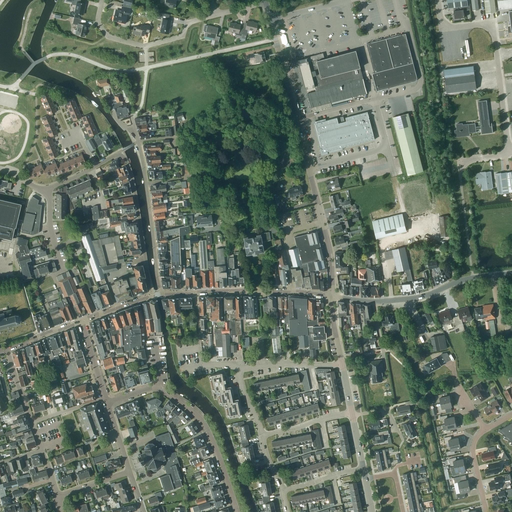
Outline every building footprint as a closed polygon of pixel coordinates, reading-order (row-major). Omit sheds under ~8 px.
[(65,0),(65,1),(72,2),(72,3),(71,4),(76,5),(74,13),(83,15),(85,4),(80,2),(80,0),(65,0)] [(446,0),(448,8),(455,7),(455,10),(453,11),(454,14),(453,14),(453,20),(460,19),(460,18),(464,17),(463,6),(468,6),(467,0),(446,0)] [(494,0),(484,0),(486,13),(496,12),(494,0)] [(511,31),(511,0),(497,0),(499,10),(509,9),(511,26),(509,27),(509,31),(511,31)] [(125,24),(127,15),(129,15),(131,8),(121,6),(122,6),(121,11),(115,10),(113,21),(125,24)] [(152,18),(163,20),(160,31),(159,31),(170,33),(168,33),(171,21),(172,21),(168,20),(169,15),(170,15),(154,12),(152,18)] [(76,33),(75,34),(84,36),(87,25),(80,24),(81,19),(74,17),(72,24),(78,25),(76,30),(74,30),(73,33),(76,33)] [(245,29),(242,28),(241,34),(242,34),(246,35),(247,29),(255,31),(257,23),(247,21),(245,29)] [(241,36),(242,28),(239,27),(240,25),(230,23),(228,31),(236,32),(235,34),(236,35),(235,37),(240,38),(240,36),(241,36)] [(132,34),(141,36),(141,35),(144,36),(145,33),(148,34),(150,26),(144,25),(144,26),(141,25),(140,27),(136,26),(136,27),(134,26),(132,34)] [(203,30),(204,32),(203,36),(212,38),(212,40),(215,40),(214,44),(218,43),(220,32),(217,31),(218,28),(207,25),(207,26),(204,25),(203,30)] [(386,39),(394,68),(412,62),(406,34),(386,39)] [(367,44),(374,73),(394,68),(386,39),(367,44)] [(316,90),(363,78),(363,77),(362,76),(363,76),(356,51),(324,59),(321,60),(321,59),(318,59),(317,56),(308,58),(303,59),(299,60),(306,89),(315,87),(315,88),(316,90)] [(254,54),(250,55),(251,58),(254,57),(255,57),(256,63),(259,63),(265,61),(263,52),(258,53),(254,54),(254,55),(254,54)] [(372,73),(377,91),(416,81),(417,79),(412,62),(394,68),(384,70),(374,73),(372,73)] [(473,66),(443,70),(446,93),(476,89),(473,66)] [(363,78),(316,90),(316,91),(307,93),(311,108),(331,103),(362,95),(363,96),(366,95),(366,94),(367,93),(363,79),(363,78)] [(40,95),(43,102),(51,98),(50,95),(52,94),(51,91),(40,95)] [(116,103),(112,105),(114,109),(115,108),(115,110),(118,118),(124,116),(121,106),(119,102),(121,101),(119,95),(114,96),(116,102),(117,104),(116,104),(116,103)] [(43,102),(45,108),(54,105),(52,101),(55,100),(53,97),(51,98),(43,102)] [(66,109),(68,108),(76,105),(73,98),(65,101),(67,105),(64,106),(66,109)] [(462,123),(456,124),(457,130),(459,130),(460,135),(464,135),(465,134),(465,133),(466,132),(468,133),(469,133),(476,132),(476,130),(481,129),(481,134),(493,133),(492,126),(490,126),(490,125),(487,100),(477,101),(481,126),(475,127),(475,123),(462,125),(462,123)] [(121,101),(119,102),(121,106),(124,116),(130,115),(126,104),(122,106),(121,101)] [(332,107),(331,103),(311,108),(312,112),(332,107)] [(45,108),(48,115),(52,113),(54,112),(56,111),(55,108),(57,107),(56,104),(54,105),(45,108)] [(68,115),(71,114),(79,111),(76,105),(68,108),(69,111),(67,112),(68,115)] [(71,122),(81,117),(79,111),(71,114),(72,118),(70,119),(71,122)] [(324,121),(315,123),(315,124),(323,153),(340,148),(375,139),(368,112),(346,117),(347,121),(338,123),(337,118),(324,121)] [(41,117),(44,124),(52,120),(51,117),(53,116),(52,113),(48,115),(41,117)] [(423,171),(408,113),(393,117),(407,174),(408,174),(408,175),(423,171)] [(82,125),(84,124),(92,120),(89,114),(81,117),(83,121),(81,122),(82,125)] [(145,117),(134,119),(136,125),(148,123),(150,123),(149,116),(145,117)] [(44,124),(46,130),(55,127),(53,123),(56,122),(54,119),(52,120),(44,124)] [(84,131),(87,130),(95,127),(92,120),(84,124),(85,127),(83,128),(84,131)] [(46,130),(49,137),(53,135),(57,133),(56,130),(58,129),(57,126),(55,127),(46,130)] [(95,127),(87,130),(88,133),(86,134),(87,137),(98,133),(95,127)] [(150,131),(138,132),(140,139),(151,138),(150,131)] [(42,139),(45,146),(53,142),(52,139),(54,138),(53,135),(49,137),(42,139)] [(93,138),(88,141),(93,149),(103,143),(107,150),(112,147),(108,138),(107,139),(106,136),(101,139),(101,138),(100,139),(95,142),(93,138)] [(45,146),(48,152),(56,149),(54,145),(57,144),(55,141),(53,142),(45,146)] [(143,145),(145,156),(156,156),(156,151),(161,151),(161,144),(143,145)] [(56,149),(48,152),(50,159),(59,155),(57,152),(59,151),(58,148),(56,149)] [(79,156),(76,157),(75,155),(79,166),(86,163),(81,153),(78,154),(79,156)] [(73,168),(79,166),(75,155),(72,157),(73,159),(69,160),(73,168)] [(70,170),(73,168),(69,160),(68,158),(65,159),(66,161),(63,163),(66,171),(70,170)] [(117,159),(111,161),(112,163),(109,165),(111,168),(108,169),(109,172),(119,167),(117,164),(119,163),(117,159)] [(52,162),(52,164),(49,165),(53,174),(59,171),(57,165),(55,160),(52,162)] [(60,164),(57,165),(59,171),(60,174),(61,173),(66,171),(63,163),(62,161),(59,162),(60,164)] [(38,166),(35,167),(38,175),(44,173),(43,168),(41,164),(40,162),(37,163),(38,166)] [(53,174),(49,165),(48,163),(45,164),(46,167),(43,168),(44,173),(45,173),(46,176),(53,174)] [(38,175),(35,167),(34,165),(31,166),(32,168),(28,170),(32,178),(35,176),(38,175)] [(128,173),(125,166),(120,168),(119,167),(116,169),(118,173),(119,173),(120,176),(128,173)] [(161,169),(157,170),(148,171),(149,178),(154,178),(154,180),(160,179),(160,180),(162,179),(161,169)] [(475,174),(477,182),(484,181),(485,189),(492,188),(490,171),(483,172),(483,173),(481,173),(475,174)] [(502,173),(495,173),(498,194),(511,191),(511,171),(502,173)] [(114,179),(116,182),(117,186),(120,185),(120,184),(130,179),(128,173),(118,177),(114,179)] [(326,181),(328,190),(334,188),(335,190),(340,189),(338,180),(339,180),(338,178),(326,181)] [(0,192),(5,194),(5,190),(10,189),(12,182),(7,182),(8,180),(0,179),(0,192)] [(89,180),(84,183),(87,191),(93,189),(89,180)] [(122,184),(125,195),(132,193),(129,181),(122,184)] [(84,183),(78,185),(82,193),(87,191),(84,183)] [(56,193),(56,200),(65,200),(65,193),(67,192),(67,190),(68,189),(66,185),(59,188),(59,193),(56,193)] [(78,185),(72,187),(76,196),(82,193),(78,185)] [(150,187),(151,193),(166,190),(165,185),(160,186),(159,185),(157,185),(152,185),(153,187),(150,187)] [(300,186),(288,190),(289,193),(285,194),(286,198),(290,197),(291,197),(292,200),(296,199),(295,196),(302,194),(300,186)] [(72,187),(68,189),(67,190),(67,192),(70,198),(76,196),(72,187)] [(333,207),(339,206),(342,205),(342,202),(341,199),(339,199),(338,194),(336,194),(330,196),(333,207)] [(269,196),(271,205),(279,203),(277,197),(275,198),(274,195),(269,196)] [(24,221),(21,232),(32,235),(38,233),(42,205),(37,204),(38,200),(32,196),(28,202),(28,204),(24,221)] [(122,202),(123,206),(133,204),(132,197),(122,198),(105,201),(106,207),(107,207),(113,206),(113,203),(122,202)] [(0,236),(12,240),(12,237),(16,238),(18,228),(15,227),(17,219),(21,204),(16,203),(15,202),(0,198),(0,236)] [(152,205),(153,213),(166,211),(165,204),(165,203),(152,205)] [(134,206),(134,204),(121,206),(113,207),(114,210),(121,209),(122,213),(135,211),(134,206)] [(93,207),(91,207),(93,219),(93,220),(97,219),(97,218),(100,217),(99,211),(98,205),(93,206),(93,207)] [(337,214),(329,216),(330,221),(339,219),(338,216),(344,214),(344,212),(347,211),(346,208),(336,210),(337,214)] [(198,226),(212,225),(211,215),(197,217),(198,226)] [(372,222),(376,237),(406,230),(402,215),(372,222)] [(186,216),(178,217),(179,220),(183,220),(183,223),(184,226),(187,226),(187,223),(186,216)] [(450,236),(448,216),(439,217),(441,237),(450,236)] [(117,226),(117,225),(121,224),(122,230),(125,230),(125,234),(128,233),(138,232),(136,222),(130,223),(130,224),(128,224),(127,219),(122,220),(111,222),(109,223),(110,227),(117,226)] [(341,224),(333,227),(335,233),(343,230),(342,228),(346,227),(352,226),(350,219),(346,221),(346,223),(341,225),(341,224)] [(163,230),(162,220),(155,221),(156,231),(163,230)] [(188,225),(187,226),(184,226),(183,226),(179,227),(179,233),(179,236),(170,240),(170,252),(170,254),(171,258),(171,260),(171,268),(169,268),(169,274),(169,275),(170,287),(180,288),(180,274),(181,274),(180,248),(183,248),(183,240),(182,235),(184,234),(189,232),(188,225)] [(156,231),(158,243),(166,241),(169,241),(168,235),(179,233),(179,227),(163,230),(156,231)] [(269,228),(271,240),(273,239),(272,233),(277,232),(276,227),(269,228)] [(301,265),(307,263),(323,259),(324,259),(321,247),(320,247),(319,243),(317,231),(294,237),(296,247),(301,265)] [(138,232),(128,233),(129,241),(139,239),(138,232)] [(245,248),(246,253),(246,254),(247,254),(252,253),(252,254),(252,255),(253,255),(253,256),(252,256),(255,256),(255,257),(256,257),(256,256),(258,255),(258,254),(258,253),(257,252),(258,252),(262,251),(262,252),(263,251),(262,247),(264,246),(264,242),(267,242),(267,241),(267,240),(270,240),(269,232),(260,233),(260,234),(256,235),(256,236),(247,238),(247,236),(243,237),(244,243),(242,244),(243,248),(245,248)] [(104,278),(103,273),(98,259),(89,234),(81,237),(82,239),(97,280),(104,278)] [(335,238),(337,244),(339,244),(340,247),(348,245),(347,241),(345,242),(344,238),(350,237),(349,234),(341,236),(335,238)] [(118,235),(108,237),(92,241),(103,273),(110,271),(119,269),(117,264),(117,263),(109,265),(106,266),(101,245),(113,242),(118,263),(124,262),(123,258),(122,254),(122,251),(122,250),(118,235)] [(20,252),(15,254),(16,255),(16,258),(18,264),(19,263),(28,261),(31,260),(31,259),(33,259),(37,257),(46,255),(45,251),(46,250),(43,251),(43,249),(41,250),(40,246),(28,249),(27,245),(28,240),(23,239),(23,238),(18,236),(17,238),(16,244),(17,244),(20,252)] [(278,269),(279,272),(280,282),(280,284),(287,285),(285,269),(288,269),(284,249),(282,249),(280,239),(273,240),(275,248),(276,260),(278,269)] [(129,249),(140,247),(139,240),(130,241),(131,246),(129,247),(129,249)] [(198,240),(198,242),(198,243),(200,270),(201,287),(209,287),(208,270),(207,262),(205,240),(198,240)] [(158,243),(158,253),(167,252),(166,241),(158,243)] [(140,247),(129,249),(130,254),(132,254),(133,256),(141,254),(140,247)] [(293,267),(300,265),(301,265),(296,247),(288,249),(289,250),(288,250),(290,255),(293,267)] [(407,256),(405,247),(384,252),(386,260),(394,258),(397,272),(405,270),(408,281),(412,280),(410,268),(407,258),(407,256)] [(217,249),(218,266),(219,287),(226,286),(225,265),(223,248),(217,249)] [(343,251),(335,252),(336,268),(340,267),(340,271),(346,270),(346,267),(344,267),(343,251)] [(199,267),(195,267),(195,254),(191,255),(193,288),(200,287),(199,267)] [(278,272),(279,272),(278,269),(276,260),(276,256),(270,257),(272,272),(270,273),(272,284),(280,284),(278,272)] [(233,257),(227,257),(228,277),(229,286),(236,286),(235,276),(233,257)] [(325,268),(323,259),(307,263),(307,266),(308,270),(308,272),(309,271),(314,271),(314,272),(317,272),(317,269),(325,268)] [(28,261),(19,263),(25,281),(33,278),(28,261)] [(434,271),(436,274),(433,275),(433,276),(436,285),(447,280),(444,271),(441,272),(440,270),(439,267),(438,267),(436,261),(427,263),(429,270),(434,268),(434,270),(434,271)] [(48,263),(36,266),(36,268),(33,269),(36,277),(51,273),(48,263)] [(307,263),(301,265),(300,265),(301,269),(300,269),(302,278),(303,278),(304,287),(310,287),(308,275),(308,272),(308,270),(307,266),(307,263)] [(135,275),(129,277),(130,284),(134,283),(135,287),(131,288),(133,295),(147,291),(144,277),(145,276),(142,264),(134,266),(133,267),(135,275)] [(370,285),(372,285),(371,282),(382,280),(380,265),(371,266),(366,267),(368,282),(370,297),(381,297),(380,287),(376,287),(371,287),(370,285)] [(237,280),(237,286),(244,285),(244,277),(241,277),(241,268),(235,268),(236,277),(237,277),(237,280)] [(295,281),(296,287),(303,286),(302,278),(300,269),(295,270),(295,268),(293,268),(291,268),(293,281),(295,281)] [(358,278),(358,286),(362,286),(362,279),(367,279),(366,269),(358,270),(359,278),(358,278)] [(68,271),(56,277),(58,281),(61,288),(65,297),(69,295),(73,305),(78,316),(86,313),(81,301),(82,301),(87,313),(95,310),(85,285),(84,286),(78,288),(78,287),(77,288),(81,299),(80,299),(75,286),(70,275),(70,276),(68,271)] [(317,272),(314,272),(314,271),(309,271),(311,288),(319,288),(318,280),(317,272)] [(167,275),(164,276),(161,276),(163,288),(170,288),(169,275),(167,275)] [(349,294),(349,295),(355,295),(356,286),(358,286),(358,278),(352,278),(351,278),(351,285),(350,285),(349,294)] [(116,299),(117,301),(120,300),(129,297),(128,297),(132,295),(132,293),(130,288),(127,289),(126,286),(129,285),(127,280),(123,282),(122,279),(119,281),(114,283),(115,285),(111,286),(113,291),(114,291),(115,294),(114,294),(116,299)] [(412,282),(415,293),(420,292),(419,290),(425,289),(423,279),(412,282)] [(319,290),(327,290),(327,285),(327,280),(318,280),(319,290)] [(361,296),(361,297),(365,296),(365,297),(370,297),(368,282),(366,282),(367,283),(364,283),(364,286),(361,287),(361,292),(361,296)] [(102,298),(105,306),(113,303),(109,291),(106,284),(99,287),(98,287),(102,298)] [(412,284),(400,285),(401,287),(401,289),(402,295),(414,294),(413,288),(412,288),(412,286),(412,284)] [(99,291),(91,294),(94,301),(97,309),(105,306),(102,298),(99,291)] [(210,310),(210,319),(210,321),(215,321),(215,328),(216,347),(222,347),(222,357),(230,357),(229,332),(229,321),(224,321),(224,320),(222,320),(222,296),(214,297),(214,306),(215,310),(210,310)] [(241,296),(234,296),(235,309),(234,296),(224,296),(224,318),(224,320),(224,321),(229,321),(229,333),(230,335),(232,335),(232,338),(235,337),(235,334),(238,334),(241,334),(241,333),(241,327),(240,319),(240,314),(242,314),(241,296)] [(244,313),(242,314),(240,314),(240,319),(245,318),(245,319),(257,318),(256,296),(243,296),(244,313)] [(275,296),(267,296),(270,319),(274,352),(281,352),(278,326),(278,319),(276,319),(275,296)] [(68,304),(65,297),(62,299),(65,305),(66,308),(70,320),(74,318),(68,304)] [(191,304),(191,297),(178,298),(180,308),(191,307),(191,304)] [(206,322),(206,311),(206,308),(205,297),(198,297),(199,312),(199,315),(201,315),(201,319),(200,319),(201,329),(204,329),(204,335),(207,335),(206,322)] [(206,308),(206,311),(207,311),(207,319),(210,319),(210,310),(215,310),(214,306),(214,297),(206,297),(206,308)] [(300,347),(309,346),(307,327),(305,312),(306,312),(306,298),(288,297),(289,323),(288,323),(289,336),(299,335),(300,347)] [(168,299),(170,313),(170,314),(171,319),(177,318),(177,323),(183,322),(181,312),(179,312),(177,298),(168,299)] [(325,332),(324,332),(323,325),(318,326),(317,319),(316,319),(315,299),(306,298),(306,312),(305,312),(307,327),(309,346),(309,349),(319,349),(318,339),(326,339),(325,332)] [(166,314),(170,313),(168,299),(161,299),(164,309),(165,309),(166,314)] [(60,312),(64,322),(69,320),(64,307),(62,301),(56,303),(55,300),(48,303),(50,309),(57,306),(58,307),(60,312)] [(157,300),(149,302),(153,318),(154,335),(162,335),(160,316),(157,300)] [(145,319),(147,336),(154,335),(152,317),(149,302),(142,303),(145,319)] [(342,302),(338,302),(339,318),(339,323),(340,323),(340,326),(344,326),(343,317),(342,318),(342,316),(346,316),(346,312),(346,307),(345,308),(345,302),(342,302)] [(348,317),(349,326),(352,325),(358,325),(359,324),(356,304),(350,303),(351,313),(351,316),(348,317)] [(139,324),(143,324),(142,316),(139,304),(131,307),(136,323),(136,324),(136,328),(139,328),(139,324)] [(365,313),(364,305),(357,304),(358,313),(363,313),(364,319),(366,319),(365,313)] [(483,307),(474,308),(476,320),(484,319),(485,321),(495,319),(493,304),(482,306),(483,307)] [(371,305),(364,305),(366,317),(369,317),(372,316),(371,305)] [(460,317),(456,318),(458,326),(459,326),(461,332),(464,331),(463,325),(460,318),(467,316),(468,321),(472,319),(468,306),(457,310),(460,317)] [(49,310),(51,315),(55,326),(63,322),(60,312),(57,307),(50,309),(49,310)] [(131,307),(124,309),(129,324),(128,325),(129,328),(129,340),(130,346),(130,347),(143,345),(144,345),(143,327),(139,328),(136,328),(136,324),(136,323),(131,307)] [(123,331),(122,331),(124,351),(128,350),(130,350),(130,347),(130,346),(129,340),(129,328),(128,325),(124,309),(118,312),(123,331)] [(7,311),(3,312),(3,311),(2,311),(3,313),(0,313),(0,328),(2,328),(2,329),(3,329),(2,328),(6,327),(7,328),(7,327),(11,326),(11,327),(12,327),(12,326),(16,325),(16,326),(17,325),(19,323),(20,324),(20,323),(20,320),(21,320),(21,319),(20,319),(20,317),(21,317),(20,316),(19,317),(18,315),(18,314),(17,314),(17,315),(14,315),(14,314),(13,314),(13,315),(12,315),(12,314),(11,310),(8,310),(7,311)] [(449,310),(439,313),(441,322),(442,325),(443,325),(452,322),(454,328),(457,327),(458,326),(456,318),(452,319),(449,310)] [(113,344),(118,343),(119,343),(119,345),(123,345),(122,332),(121,326),(121,324),(120,322),(117,312),(110,315),(105,317),(109,328),(110,328),(110,331),(113,344)] [(428,312),(421,315),(425,321),(426,321),(427,323),(429,322),(431,325),(434,323),(432,320),(428,312)] [(35,321),(39,319),(40,319),(44,330),(51,327),(46,314),(40,316),(39,314),(33,316),(35,321)] [(386,321),(382,322),(383,326),(390,324),(392,332),(399,330),(398,323),(395,323),(394,320),(393,320),(393,316),(390,317),(390,315),(389,316),(389,315),(386,315),(387,316),(385,316),(386,321)] [(106,340),(108,345),(109,350),(113,349),(108,330),(106,328),(109,327),(105,317),(101,319),(104,334),(106,333),(107,337),(108,340),(106,340)] [(39,319),(35,321),(36,325),(38,332),(44,330),(40,321),(39,319)] [(99,335),(100,339),(105,338),(106,341),(106,340),(108,340),(107,337),(106,333),(104,334),(101,319),(95,321),(99,335)] [(104,352),(95,321),(92,322),(89,323),(100,360),(104,358),(104,356),(105,356),(105,355),(104,352)] [(70,330),(75,350),(81,349),(75,328),(70,330)] [(73,343),(69,330),(64,331),(68,345),(73,343)] [(61,333),(56,335),(59,345),(60,345),(61,348),(62,351),(66,349),(66,347),(61,333)] [(431,337),(433,351),(447,348),(444,334),(431,337)] [(47,338),(54,359),(57,367),(60,366),(62,365),(61,359),(59,354),(62,352),(61,350),(59,345),(56,335),(47,338)] [(54,359),(47,338),(39,341),(44,355),(48,354),(49,354),(51,360),(54,359)] [(34,344),(37,355),(39,363),(40,365),(41,365),(41,362),(45,361),(44,357),(40,357),(39,354),(43,353),(39,341),(34,344)] [(34,344),(29,345),(33,360),(30,361),(31,368),(36,367),(35,366),(40,365),(39,363),(37,355),(34,344)] [(144,349),(143,345),(130,347),(130,350),(128,350),(129,354),(132,353),(137,352),(138,359),(145,358),(144,349)] [(355,348),(357,357),(363,356),(361,346),(355,348)] [(28,360),(25,347),(20,349),(27,375),(32,373),(30,368),(28,360)] [(81,349),(75,350),(73,351),(78,368),(86,365),(81,349)] [(16,367),(18,372),(26,370),(20,350),(12,353),(16,367)] [(103,363),(105,369),(114,366),(112,360),(111,357),(102,360),(103,363)] [(428,369),(429,372),(432,370),(433,371),(437,369),(437,367),(440,366),(436,359),(425,365),(426,365),(423,367),(425,370),(428,369)] [(369,362),(370,372),(367,373),(368,376),(372,375),(372,380),(371,380),(372,383),(373,383),(382,381),(381,377),(383,377),(382,372),(384,372),(382,360),(369,362)] [(137,371),(133,372),(135,376),(138,375),(140,383),(145,382),(151,380),(148,369),(138,372),(137,371)] [(326,375),(327,379),(335,377),(333,371),(330,372),(330,369),(315,369),(316,374),(323,373),(323,376),(326,375)] [(26,370),(18,372),(19,376),(18,376),(21,386),(28,384),(26,375),(27,374),(26,370)] [(135,376),(133,372),(133,371),(126,374),(127,377),(124,378),(127,388),(137,385),(134,377),(135,376)] [(228,414),(228,417),(239,415),(236,401),(232,402),(231,395),(233,395),(232,387),(225,389),(223,382),(225,382),(224,379),(223,380),(221,372),(210,375),(211,378),(210,378),(212,389),(213,389),(214,391),(212,391),(214,399),(218,398),(219,402),(221,401),(221,404),(226,404),(226,406),(225,406),(226,414),(228,414)] [(110,381),(111,383),(118,381),(118,380),(121,379),(119,374),(117,375),(110,377),(111,381),(110,381)] [(298,374),(291,375),(293,383),(297,383),(297,384),(300,383),(298,374)] [(291,375),(285,377),(287,385),(290,384),(291,385),(293,385),(293,383),(291,375)] [(285,377),(279,378),(280,386),(284,385),(284,386),(287,386),(287,385),(285,377)] [(279,378),(272,379),(274,387),(278,387),(278,388),(280,387),(280,386),(279,378)] [(118,381),(111,383),(112,387),(114,391),(120,389),(119,385),(121,384),(123,385),(121,379),(118,380),(118,381)] [(272,379),(266,381),(267,389),(271,388),(272,389),(274,389),(274,387),(272,379)] [(266,381),(259,382),(261,390),(265,389),(265,390),(268,390),(267,389),(266,381)] [(61,384),(64,393),(69,392),(66,382),(61,384)] [(261,390),(259,382),(253,383),(254,391),(258,391),(259,392),(261,391),(261,390)] [(86,383),(72,388),(75,399),(94,393),(92,385),(87,387),(86,383)] [(470,389),(474,396),(477,394),(481,401),(487,397),(483,391),(484,390),(480,383),(476,386),(476,385),(474,386),(474,387),(470,389)] [(330,394),(330,398),(339,397),(337,390),(329,392),(328,392),(328,395),(330,394)] [(56,393),(57,397),(60,405),(66,403),(64,398),(63,395),(60,396),(59,392),(56,393)] [(96,400),(94,393),(80,397),(82,404),(96,400)] [(440,401),(441,403),(452,401),(451,397),(450,397),(449,395),(443,397),(442,394),(435,395),(436,401),(440,401)] [(52,397),(52,398),(54,407),(60,405),(57,397),(52,398),(52,397)] [(146,401),(148,409),(155,407),(157,408),(158,406),(161,401),(156,397),(146,401)] [(330,398),(329,398),(330,401),(331,401),(332,405),(340,403),(339,397),(330,398)] [(141,415),(143,414),(142,410),(140,410),(137,400),(128,403),(131,413),(139,411),(141,415)] [(168,400),(165,405),(160,411),(162,415),(165,411),(164,409),(165,408),(169,412),(171,410),(175,405),(168,400)] [(491,403),(491,404),(484,409),(485,411),(485,413),(487,413),(488,416),(494,412),(494,413),(498,411),(496,408),(500,406),(496,400),(495,400),(492,402),(491,403)] [(314,403),(311,405),(313,412),(319,411),(317,401),(314,402),(314,403)] [(397,407),(399,415),(411,412),(409,405),(412,404),(412,401),(411,401),(405,402),(406,405),(397,407)] [(452,401),(441,403),(441,406),(438,407),(439,412),(446,411),(445,408),(452,406),(452,405),(453,404),(452,401)] [(44,402),(38,403),(40,411),(46,409),(44,402)] [(40,411),(38,403),(31,405),(34,413),(40,411)] [(91,438),(84,440),(85,444),(93,441),(92,438),(107,432),(97,403),(80,409),(91,438)] [(308,405),(304,406),(307,414),(313,412),(311,405),(310,403),(308,404),(308,405)] [(116,407),(114,408),(117,418),(130,413),(127,404),(116,407)] [(9,417),(24,412),(22,405),(14,407),(15,411),(8,413),(9,417)] [(302,407),(298,408),(300,416),(307,414),(304,406),(304,405),(301,406),(302,407)] [(170,422),(172,421),(178,415),(182,410),(176,406),(172,410),(172,411),(170,412),(174,415),(168,420),(170,422)] [(295,409),(292,410),(294,418),(300,416),(298,408),(298,407),(295,408),(295,409)] [(289,411),(286,412),(288,420),(294,418),(292,410),(292,409),(289,410),(289,411)] [(178,415),(172,421),(176,425),(181,419),(186,423),(190,419),(183,411),(179,416),(178,415)] [(283,413),(279,414),(282,422),(288,420),(286,412),(285,411),(283,411),(283,413)] [(277,414),(273,416),(275,423),(282,422),(279,414),(279,412),(276,413),(277,414)] [(275,423),(273,416),(273,414),(270,415),(270,416),(267,417),(269,425),(275,423)] [(14,425),(19,423),(27,420),(25,415),(17,417),(17,420),(13,422),(14,425)] [(444,419),(445,424),(457,422),(456,418),(455,418),(454,416),(448,418),(447,415),(440,417),(441,420),(444,419)] [(29,425),(27,420),(19,423),(20,427),(11,430),(13,435),(30,429),(29,425)] [(376,422),(369,423),(371,430),(381,428),(379,420),(375,421),(376,422)] [(193,421),(187,425),(184,427),(187,431),(190,430),(194,435),(199,431),(193,421)] [(239,430),(239,433),(249,431),(247,424),(244,425),(243,421),(237,422),(238,427),(239,426),(240,430),(239,430)] [(403,424),(408,435),(409,435),(411,438),(417,435),(414,429),(413,429),(409,421),(403,424)] [(165,425),(170,434),(175,431),(171,422),(165,425)] [(457,422),(445,424),(446,427),(442,428),(444,434),(451,432),(450,429),(457,427),(456,426),(458,425),(457,422)] [(511,422),(497,431),(501,429),(503,433),(503,434),(502,434),(509,439),(508,440),(511,442),(511,422)] [(128,429),(131,437),(138,434),(135,426),(128,429)] [(23,433),(23,436),(19,437),(20,440),(33,435),(31,430),(23,433)] [(372,436),(373,444),(384,441),(383,435),(388,434),(388,430),(379,432),(379,435),(372,436)] [(241,439),(241,443),(248,442),(247,438),(250,437),(249,431),(239,433),(240,435),(241,435),(242,439),(241,439)] [(165,470),(167,474),(159,477),(163,492),(182,486),(180,480),(181,480),(181,478),(178,467),(180,466),(175,452),(171,453),(169,448),(173,446),(169,432),(155,436),(157,444),(155,444),(152,442),(148,442),(145,445),(143,448),(141,449),(142,452),(140,453),(140,451),(139,451),(140,454),(138,455),(139,458),(138,458),(139,463),(140,463),(141,465),(143,465),(144,468),(145,468),(144,466),(146,465),(147,468),(150,468),(153,470),(157,470),(160,467),(161,464),(163,463),(165,468),(163,468),(164,470),(165,470)] [(180,441),(176,432),(170,435),(174,444),(180,441)] [(310,434),(303,435),(305,443),(309,442),(309,444),(312,443),(310,434)] [(193,439),(197,447),(205,444),(201,435),(193,439)] [(303,435),(297,436),(299,444),(302,444),(303,445),(305,444),(305,443),(303,435)] [(297,436),(291,438),(292,446),(296,445),(296,446),(299,446),(299,444),(297,436)] [(449,443),(449,445),(461,443),(460,439),(459,439),(458,438),(452,439),(451,436),(444,438),(445,444),(449,443)] [(26,444),(28,449),(36,446),(33,437),(26,439),(27,443),(26,444)] [(291,438),(284,439),(286,447),(290,446),(290,448),(292,447),(292,446),(291,438)] [(284,439),(278,440),(279,448),(283,448),(283,449),(286,448),(286,447),(284,439)] [(280,450),(279,448),(278,440),(271,442),(273,450),(277,449),(277,450),(280,450)] [(243,451),(244,454),(253,452),(252,445),(249,446),(248,442),(241,443),(242,447),(243,447),(244,451),(243,451)] [(461,443),(449,445),(451,451),(446,452),(447,455),(455,454),(454,450),(461,449),(460,447),(462,447),(461,443)] [(210,455),(206,445),(194,450),(191,451),(192,455),(197,453),(200,459),(210,455)] [(82,446),(61,453),(62,455),(53,458),(56,465),(65,462),(64,461),(85,454),(82,446)] [(488,452),(482,453),(483,460),(495,458),(494,454),(497,453),(495,446),(487,448),(488,452)] [(376,457),(386,455),(385,451),(388,451),(388,449),(385,449),(375,451),(375,452),(376,457)] [(253,452),(244,454),(244,456),(245,456),(246,460),(245,460),(246,464),(252,463),(251,459),(254,458),(253,452)] [(107,460),(105,454),(94,458),(96,464),(107,460)] [(30,456),(32,465),(27,466),(28,468),(43,464),(42,461),(41,461),(40,456),(38,455),(30,456)] [(376,457),(376,458),(377,463),(377,464),(390,461),(390,459),(387,460),(386,455),(376,457)] [(454,464),(454,467),(466,464),(465,460),(463,460),(463,459),(456,460),(456,457),(449,459),(450,465),(454,464)] [(21,468),(23,471),(28,470),(26,462),(23,463),(22,458),(16,460),(18,469),(21,468)] [(325,460),(322,461),(324,469),(330,467),(328,458),(325,459),(325,460)] [(120,466),(120,464),(119,459),(111,462),(110,461),(106,463),(109,470),(113,468),(113,469),(120,466)] [(199,466),(203,464),(206,471),(201,473),(202,476),(207,474),(206,473),(215,470),(211,459),(209,460),(209,459),(198,463),(195,464),(196,467),(199,466)] [(6,467),(8,475),(14,474),(13,470),(16,469),(14,460),(8,462),(9,467),(6,467)] [(319,462),(316,463),(318,471),(324,469),(322,461),(321,460),(319,461),(319,462)] [(378,469),(379,470),(382,469),(382,470),(383,470),(383,469),(389,468),(388,464),(391,463),(390,461),(377,464),(378,464),(379,469),(378,469)] [(313,464),(309,465),(312,473),(318,471),(316,463),(315,462),(312,463),(313,464)] [(489,468),(485,469),(487,476),(498,473),(497,469),(500,468),(499,462),(488,464),(489,468)] [(307,466),(303,467),(306,475),(312,473),(309,465),(309,464),(306,465),(307,466)] [(466,464),(454,467),(455,469),(451,470),(453,476),(460,474),(459,471),(466,470),(465,468),(466,468),(466,464)] [(300,468),(297,469),(299,477),(306,475),(303,467),(303,466),(300,467),(300,468)] [(299,477),(297,469),(296,468),(294,468),(294,470),(290,471),(293,479),(299,477)] [(89,469),(82,471),(85,478),(91,476),(89,469)] [(32,474),(34,482),(48,478),(46,470),(32,474)] [(85,478),(82,471),(76,473),(79,481),(85,478)] [(209,484),(203,486),(199,487),(201,492),(205,490),(213,487),(212,485),(219,482),(215,471),(209,473),(206,475),(209,484)] [(414,476),(413,472),(403,474),(403,475),(404,480),(417,478),(417,476),(414,476)] [(71,474),(65,476),(67,483),(74,481),(71,474)] [(67,483),(65,476),(58,478),(61,486),(67,483)] [(495,481),(489,483),(490,490),(496,489),(500,488),(499,483),(503,482),(501,476),(494,478),(495,481)] [(0,484),(0,495),(2,504),(11,502),(9,498),(24,494),(23,489),(12,492),(13,494),(9,495),(9,496),(6,496),(4,489),(24,485),(23,484),(28,482),(27,478),(8,482),(6,483),(2,484),(0,484)] [(260,487),(261,489),(270,487),(269,481),(266,482),(265,478),(258,479),(259,483),(261,483),(261,487),(260,487)] [(404,481),(405,486),(405,487),(415,485),(415,484),(414,481),(417,480),(417,478),(404,480),(404,481)] [(458,482),(459,488),(470,485),(469,481),(468,482),(468,480),(461,481),(460,478),(453,480),(454,483),(458,482)] [(117,490),(118,490),(126,487),(123,481),(115,484),(117,490)] [(415,485),(405,487),(406,487),(407,492),(406,492),(407,493),(417,491),(416,487),(419,486),(418,484),(415,484),(415,485)] [(210,489),(212,494),(213,499),(217,498),(224,496),(220,485),(214,487),(210,489)] [(457,494),(457,497),(464,495),(464,492),(470,491),(470,489),(471,489),(470,485),(459,488),(460,493),(457,494)] [(325,487),(328,503),(333,502),(330,486),(325,487)] [(106,487),(100,489),(102,496),(109,494),(106,487)] [(118,490),(120,496),(129,493),(127,487),(126,487),(118,490)] [(262,496),(263,500),(269,499),(268,495),(271,494),(270,487),(261,489),(261,492),(262,492),(263,495),(262,496)] [(49,501),(43,489),(36,492),(41,504),(38,506),(39,508),(38,508),(40,511),(48,511),(46,505),(45,505),(44,503),(49,501)] [(102,496),(100,489),(93,491),(96,499),(102,496)] [(323,490),(316,491),(318,499),(322,498),(322,500),(325,499),(323,490)] [(316,491),(310,492),(312,501),(315,500),(316,501),(318,500),(318,499),(316,491)] [(417,491),(407,493),(408,498),(408,499),(421,496),(420,494),(417,495),(417,491)] [(492,498),(494,504),(503,502),(502,498),(506,497),(504,491),(498,493),(499,496),(492,498)] [(155,497),(148,499),(150,506),(159,503),(158,498),(162,497),(160,492),(154,493),(155,497)] [(310,492),(304,494),(305,502),(309,501),(309,502),(312,502),(312,501),(310,492)] [(129,493),(120,496),(122,503),(131,500),(129,493)] [(304,494),(297,495),(299,503),(303,502),(303,504),(306,503),(305,502),(304,494)] [(299,503),(297,495),(291,497),(292,505),(296,504),(297,505),(299,504),(299,503)] [(408,500),(409,505),(419,503),(418,499),(421,498),(421,496),(408,499),(408,500)] [(214,500),(192,507),(194,511),(210,507),(209,503),(214,502),(216,509),(218,508),(226,505),(224,497),(214,500)] [(264,508),(265,510),(274,508),(273,502),(270,502),(269,499),(263,500),(263,504),(265,504),(265,507),(264,508)] [(4,511),(12,511),(15,511),(21,511),(24,511),(23,508),(17,509),(15,503),(6,506),(6,508),(4,508),(4,509),(3,510),(4,511)] [(409,505),(409,506),(410,511),(423,509),(423,507),(420,507),(419,503),(409,505)]
